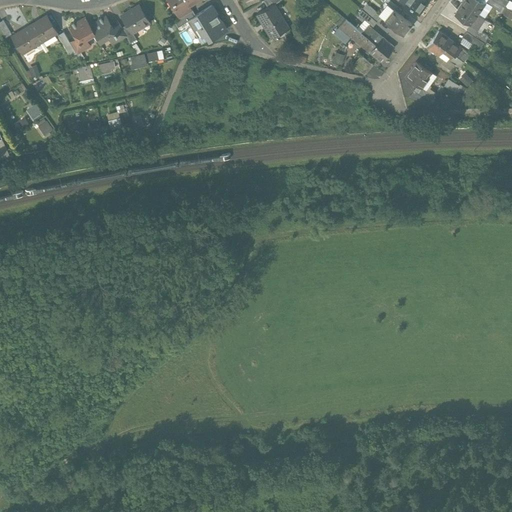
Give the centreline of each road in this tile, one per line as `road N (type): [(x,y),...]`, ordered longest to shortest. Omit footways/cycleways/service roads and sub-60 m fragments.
road 1 (track): [(511,114),(405,115),(381,86)]
road 2 (track): [(72,151),(0,37)]
